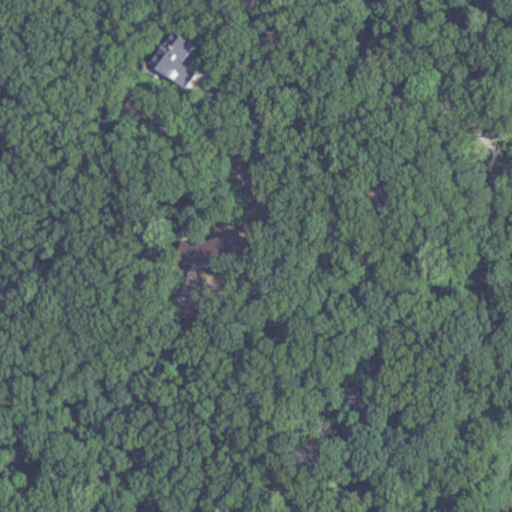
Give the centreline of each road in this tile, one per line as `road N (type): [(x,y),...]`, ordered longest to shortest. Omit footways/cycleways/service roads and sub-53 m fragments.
road 1 (residential): [(161,0),(101,56),(92,80),(145,122),(200,150),(247,157),(272,155),(345,120),(386,113),(438,119),(483,154),(511,194)]
road 2 (residential): [(438,119),(418,0)]
